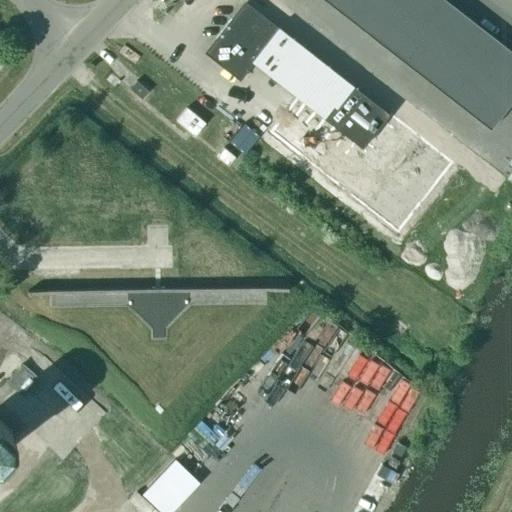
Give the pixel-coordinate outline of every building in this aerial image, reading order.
[(322,0),(489,131),(511,102),(511,53),(443,0),(322,0)] [(216,60),(239,78),(251,62),(362,148),(389,113),(277,27),(276,29),(251,9),(239,11),(214,43),(216,60)] [(141,99),(148,91),(136,81),(129,89),(141,99)] [(205,123),(186,108),(176,121),(194,136),(205,123)] [(453,167),(459,158),(421,132),(414,141),(453,167)] [(225,146),(216,157),(225,165),(234,153),(225,146)] [(413,179),(419,168),(401,158),(395,168),(413,179)] [(296,287),(0,291),(0,293),(163,437),(296,287)] [(40,380),(30,371),(22,364),(6,383),(23,398),(40,380)] [(0,421),(0,456),(12,445),(11,432),(0,421)] [(174,448),(141,483),(165,505),(197,470),(174,448)]
